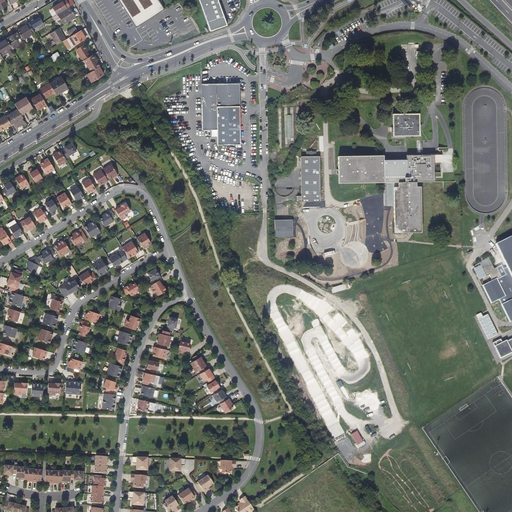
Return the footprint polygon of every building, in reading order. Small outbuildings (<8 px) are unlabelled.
[(70,7),(71,6),(66,0),(65,0),(60,3),(53,8),(57,14),(59,14),(70,7)] [(158,0),(119,0),(136,26),(165,8),(161,4),(158,0)] [(218,0),(199,0),(210,32),(228,25),(218,0)] [(70,7),(59,14),(64,23),(76,16),(70,7)] [(37,21),(30,25),(32,28),(43,22),(41,18),(37,21)] [(46,26),(44,22),(33,29),(35,32),(39,40),(42,38),(39,34),(40,34),(38,31),(46,26)] [(30,25),(29,23),(17,30),(23,39),(35,32),(33,29),(32,28),(30,25)] [(71,36),(78,31),(76,27),(67,31),(71,36)] [(59,28),(50,33),(57,44),(66,39),(59,28)] [(86,39),(81,30),(78,31),(71,36),(70,37),(67,39),(72,47),(74,45),(86,39)] [(23,43),(17,32),(7,38),(12,45),(16,43),(15,41),(15,40),(19,46),(23,43)] [(7,39),(0,42),(0,53),(2,57),(9,53),(11,57),(16,54),(7,39)] [(84,60),(91,55),(85,45),(75,50),(82,61),(84,60)] [(41,51),(39,47),(31,52),(33,56),(41,51)] [(56,61),(62,58),(59,53),(54,56),(52,52),(51,52),(48,54),(48,55),(50,58),(51,60),(53,63),(56,61)] [(99,67),(100,66),(93,55),(91,55),(84,60),(91,71),(99,67)] [(104,74),(99,67),(91,71),(87,74),(91,82),(104,74)] [(25,77),(28,75),(27,73),(19,78),(20,79),(17,81),(18,84),(21,82),(22,84),(27,81),(25,77)] [(57,96),(69,89),(67,86),(63,79),(61,77),(50,84),(55,94),(57,96)] [(46,99),(55,94),(50,84),(41,89),(46,99)] [(241,145),(240,84),(202,85),(203,131),(219,130),(219,145),(241,145)] [(47,106),(40,95),(32,100),(39,111),(47,106)] [(15,104),(18,110),(21,115),(33,108),(26,97),(15,104)] [(18,110),(6,117),(7,118),(11,125),(13,123),(16,128),(24,123),(21,118),(23,118),(21,115),(18,110)] [(421,137),(421,114),(394,114),(394,137),(421,137)] [(11,125),(7,118),(0,121),(0,132),(4,130),(4,128),(7,127),(8,128),(12,126),(11,125)] [(76,152),(72,144),(64,148),(65,150),(62,152),(66,158),(76,152)] [(66,162),(60,151),(53,155),(59,166),(66,162)] [(436,182),(436,158),(440,158),(440,155),(408,156),(408,160),(385,160),(385,156),(339,156),(340,184),(399,183),(399,187),(394,188),(395,233),(423,233),(422,187),(417,187),(417,183),(436,182)] [(321,201),(321,157),(302,157),(303,196),(298,196),(298,202),(321,201)] [(54,170),(47,159),(44,161),(44,162),(40,164),(46,175),(54,170)] [(113,163),(105,168),(111,178),(116,175),(116,176),(120,174),(113,163)] [(110,180),(103,169),(95,174),(101,184),(106,181),(107,182),(110,180)] [(27,171),(23,173),(31,185),(38,181),(33,172),(29,174),(27,171)] [(29,185),(22,174),(15,179),(21,189),(29,185)] [(88,194),(95,189),(89,178),(81,183),(88,194)] [(15,191),(10,182),(4,186),(5,189),(2,191),(6,197),(15,191)] [(76,201),(83,197),(77,186),(69,191),(76,201)] [(71,204),(64,193),(56,198),(63,208),(67,205),(68,206),(71,204)] [(57,209),(52,200),(45,204),(52,216),(55,214),(53,211),(57,209)] [(115,210),(121,220),(128,216),(127,214),(131,212),(125,203),(120,206),(121,207),(115,210)] [(47,219),(40,208),(33,213),(40,224),(47,219)] [(100,220),(104,227),(113,221),(112,219),(115,217),(111,211),(102,216),(103,217),(100,220)] [(29,230),(35,226),(29,217),(20,223),(24,229),(27,227),(29,230)] [(294,238),(294,220),(276,220),(276,238),(294,238)] [(84,227),(91,238),(100,232),(94,221),(84,227)] [(16,238),(23,234),(16,223),(9,228),(16,238)] [(70,238),(74,246),(83,240),(84,242),(88,240),(81,229),(72,235),(73,236),(70,238)] [(0,239),(4,246),(11,241),(4,231),(0,233),(0,239)] [(145,233),(137,238),(143,249),(147,247),(146,246),(151,244),(145,233)] [(511,237),(497,245),(508,267),(504,269),(505,271),(501,273),(498,268),(495,270),(494,266),(489,268),(489,266),(484,269),(487,277),(491,275),(494,281),(483,287),(491,304),(499,300),(510,323),(511,322),(511,237)] [(63,240),(54,246),(60,257),(70,251),(63,240)] [(129,259),(138,253),(132,242),(122,248),(129,259)] [(40,257),(44,264),(53,259),(51,256),(54,254),(51,248),(42,253),(43,254),(40,257)] [(117,253),(108,259),(113,266),(116,264),(117,266),(126,260),(124,257),(122,254),(119,256),(117,253)] [(28,268),(26,271),(34,275),(38,266),(37,265),(40,263),(36,257),(29,261),(26,267),(28,268)] [(102,260),(92,266),(99,277),(109,271),(102,260)] [(159,281),(161,279),(155,269),(147,274),(152,281),(153,280),(155,283),(159,281)] [(14,273),(10,287),(13,288),(12,291),(19,293),(25,274),(18,271),(17,274),(14,273)] [(79,277),(83,285),(87,283),(88,284),(96,279),(94,275),(92,272),(89,274),(88,271),(79,277)] [(75,292),(80,289),(75,280),(71,282),(69,280),(63,284),(69,294),(75,291),(75,292)] [(155,283),(149,287),(153,293),(155,292),(158,296),(166,291),(164,286),(163,287),(159,281),(155,283)] [(141,292),(135,283),(132,285),(131,284),(122,289),(126,295),(129,293),(133,299),(142,294),(141,292)] [(20,307),(24,296),(12,292),(8,303),(20,307)] [(64,299),(52,295),(51,299),(53,300),(50,309),(58,312),(59,308),(61,309),(64,299)] [(118,311),(119,312),(121,304),(119,303),(121,299),(111,296),(109,301),(110,301),(108,308),(115,310),(118,311)] [(17,322),(20,312),(9,309),(7,315),(9,316),(8,319),(17,322)] [(86,315),(84,319),(97,323),(100,314),(89,311),(87,316),(86,315)] [(55,328),(58,317),(46,313),(42,324),(55,328)] [(139,324),(140,319),(130,315),(129,320),(126,319),(124,326),(135,330),(138,324),(139,324)] [(498,336),(488,316),(479,320),(489,341),(498,336)] [(170,317),(167,330),(173,331),(174,328),(175,328),(177,319),(170,317)] [(79,335),(87,338),(90,328),(87,327),(88,323),(82,321),(79,331),(80,331),(79,335)] [(17,329),(4,325),(3,329),(4,329),(3,335),(14,338),(17,329)] [(41,329),(37,340),(50,344),(53,333),(41,329)] [(133,335),(121,331),(117,342),(129,346),(133,335)] [(160,334),(156,347),(159,348),(167,350),(168,350),(171,336),(169,336),(170,332),(163,331),(162,334),(160,334)] [(501,350),(511,344),(511,333),(497,341),(497,343),(501,349),(501,350)] [(71,350),(84,354),(87,344),(75,339),(71,350)] [(190,344),(180,341),(180,344),(177,352),(184,354),(185,351),(188,352),(190,344)] [(0,352),(10,356),(12,347),(0,342),(0,352)] [(501,349),(497,343),(496,344),(495,342),(491,344),(496,354),(501,351),(500,350),(501,349)] [(165,359),(167,350),(159,348),(156,347),(154,347),(153,350),(154,351),(153,356),(165,359)] [(35,348),(32,356),(44,360),(45,355),(46,355),(48,351),(35,348)] [(126,351),(118,348),(115,358),(118,359),(116,362),(123,365),(126,355),(125,355),(126,351)] [(199,370),(201,373),(208,369),(198,354),(192,358),(194,361),(190,363),(196,372),(199,370)] [(68,363),(67,367),(80,371),(83,362),(71,359),(69,364),(68,363)] [(158,371),(159,363),(149,360),(146,371),(154,373),(154,370),(158,371)] [(119,378),(122,367),(110,363),(106,374),(119,378)] [(201,373),(199,375),(203,381),(206,379),(208,382),(214,378),(208,369),(201,373)] [(154,383),(156,375),(145,373),(142,384),(150,386),(151,382),(154,383)] [(116,382),(106,379),(103,387),(106,388),(113,390),(116,391),(118,388),(114,387),(116,382)] [(221,390),(215,380),(206,386),(210,393),(213,391),(215,394),(213,395),(217,402),(220,400),(222,403),(220,404),(225,413),(233,408),(231,406),(232,405),(228,399),(227,399),(221,390)] [(81,382),(66,381),(65,393),(66,393),(75,394),(80,395),(81,382)] [(14,394),(14,395),(21,395),(22,393),(26,393),(27,383),(21,383),(21,384),(15,383),(14,394)] [(43,384),(32,383),(31,396),(42,397),(43,384)] [(55,384),(48,383),(48,395),(55,395),(55,393),(60,393),(60,383),(55,383),(55,384)] [(155,389),(142,386),(141,389),(143,389),(141,395),(153,398),(155,389)] [(114,410),(116,395),(112,395),(105,394),(104,394),(102,409),(114,410)] [(149,402),(139,400),(137,407),(139,407),(138,410),(147,413),(149,402)] [(352,442),(347,431),(342,433),(347,444),(352,442)] [(357,431),(351,434),(357,445),(363,442),(357,431)] [(107,457),(96,456),(94,473),(107,474),(107,470),(106,470),(106,468),(106,465),(108,465),(108,462),(106,462),(107,460),(107,457)] [(148,458),(132,457),(132,465),(134,465),(136,465),(136,467),(136,471),(148,471),(148,458)] [(184,466),(184,459),(169,459),(169,471),(180,472),(180,468),(180,466),(182,466),(184,466)] [(235,468),(235,461),(219,461),(219,470),(221,470),(221,473),(230,474),(230,470),(231,468),(233,468),(235,468)] [(38,481),(41,482),(42,473),(42,470),(25,469),(25,468),(4,466),(3,475),(8,475),(12,476),(12,474),(16,474),(16,478),(18,479),(20,479),(20,480),(27,481),(29,481),(29,482),(36,483),(36,481),(38,481)] [(62,472),(45,471),(44,482),(47,482),(49,482),(49,484),(57,484),(57,483),(58,483),(65,484),(65,482),(67,482),(70,483),(70,479),(74,479),(74,480),(78,481),(83,481),(83,472),(62,470),(62,472)] [(145,485),(146,476),(131,475),(130,481),(132,481),(134,482),(134,483),(134,487),(143,488),(144,485),(145,485)] [(208,476),(195,484),(200,493),(203,491),(204,493),(207,491),(206,489),(209,487),(214,484),(208,476)] [(105,479),(94,478),(93,486),(92,486),(90,503),(102,504),(102,501),(102,499),(103,499),(104,492),(103,492),(103,490),(103,487),(106,487),(106,483),(105,483),(105,481),(105,479)] [(196,496),(191,487),(178,496),(183,504),(188,501),(190,499),(191,501),(195,499),(194,497),(196,496)] [(145,494),(129,492),(129,499),(130,500),(133,500),(133,502),(132,506),(144,507),(145,494)] [(174,511),(175,511),(180,509),(172,496),(164,501),(165,503),(162,504),(167,511),(168,511),(171,510),(173,509),(174,511)] [(251,511),(254,510),(245,497),(242,499),(243,502),(241,504),(237,507),(240,511),(251,511)] [(8,504),(5,503),(3,510),(9,511),(28,511),(29,509),(26,508),(26,507),(21,506),(13,504),(9,502),(8,504)]
